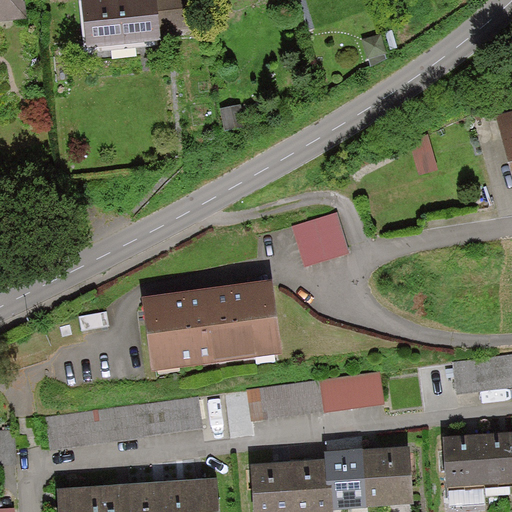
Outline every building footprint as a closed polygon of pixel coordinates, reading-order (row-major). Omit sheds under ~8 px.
[(0,0),(0,16),(23,15),(22,0),(0,0)] [(156,0),(95,0),(85,1),(88,44),(160,38),(159,26),(156,0)] [(197,0),(156,0),(159,26),(199,23),(197,0)] [(339,70),(325,76),(329,85),(343,78),(339,70)] [(241,106),(224,110),(228,128),(245,124),(241,106)] [(89,171),(72,176),(74,210),(101,204),(89,171)] [(336,214),(297,227),(310,268),(349,256),(336,214)] [(270,285),(147,304),(157,367),(280,348),(270,285)] [(106,309),(93,312),(99,339),(113,335),(106,309)] [(511,356),(455,364),(459,394),(511,386),(511,356)] [(381,374),(250,388),(253,418),(384,404),(381,374)] [(201,397),(48,417),(52,446),(205,426),(201,397)] [(0,465),(13,465),(11,433),(0,433),(0,465)] [(511,433),(482,436),(485,482),(511,479),(511,433)] [(482,436),(445,438),(448,484),(485,482),(482,436)] [(411,452),(367,455),(369,503),(414,501),(411,452)] [(367,455),(330,457),(330,463),(333,506),(369,503),(367,455)] [(293,511),(333,511),(333,506),(330,463),(291,465),(293,511)] [(256,511),(293,511),(291,465),(254,468),(256,511)] [(220,511),(219,481),(191,483),(192,511),(220,511)] [(192,511),(191,483),(167,484),(168,511),(192,511)] [(168,511),(167,484),(131,487),(132,511),(168,511)] [(132,511),(131,487),(95,489),(96,511),(132,511)] [(96,511),(95,489),(59,491),(60,511),(96,511)]
